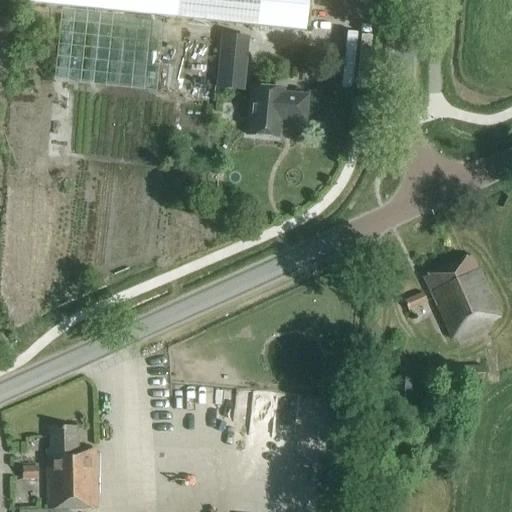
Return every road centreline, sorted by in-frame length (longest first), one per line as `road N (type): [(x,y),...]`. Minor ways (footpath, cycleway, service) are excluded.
road 1 (tertiary): [(0,393),(431,198)]
road 2 (tertiary): [(412,0),(404,122),(431,198)]
